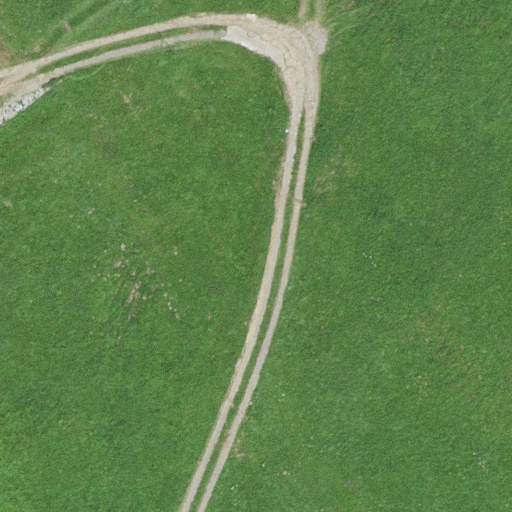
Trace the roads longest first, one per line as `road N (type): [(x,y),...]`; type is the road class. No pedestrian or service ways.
road 1 (track): [(0,78),(226,24),(256,22),(297,47),(308,124),(297,202),(196,511)]
road 2 (track): [(0,101),(109,0)]
